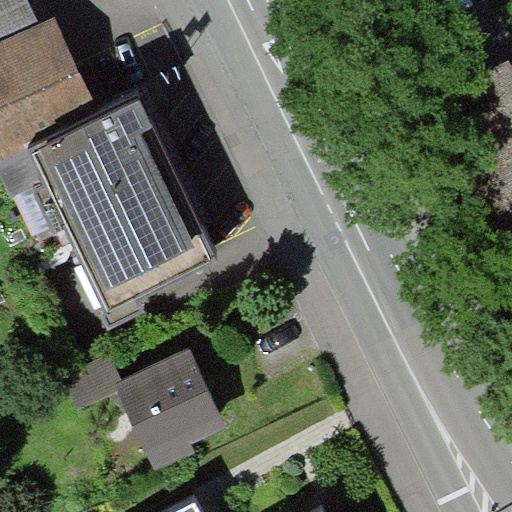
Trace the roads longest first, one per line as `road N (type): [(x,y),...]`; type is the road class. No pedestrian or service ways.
road 1 (primary): [(420,385),(312,174),(238,0)]
road 2 (primary): [(420,385),(487,511)]
